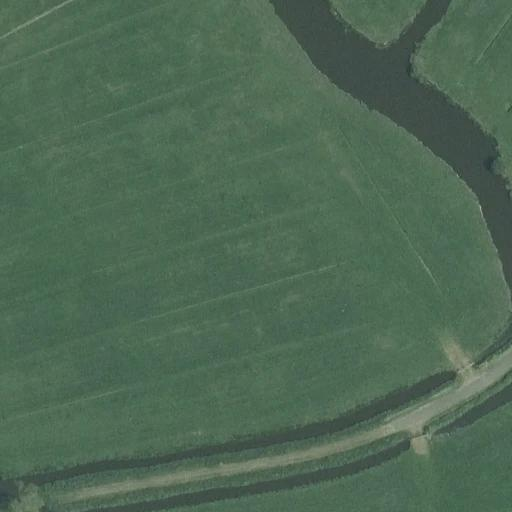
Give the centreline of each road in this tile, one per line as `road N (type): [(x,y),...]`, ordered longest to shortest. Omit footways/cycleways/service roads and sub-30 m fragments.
road 1 (track): [(55,500),(319,453),(409,419)]
road 2 (unclassified): [(409,419),(511,358)]
